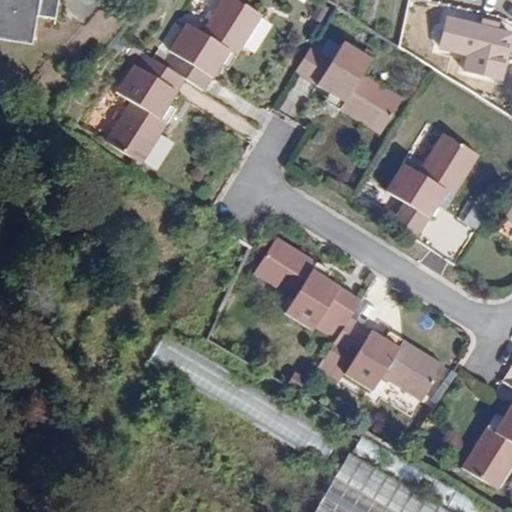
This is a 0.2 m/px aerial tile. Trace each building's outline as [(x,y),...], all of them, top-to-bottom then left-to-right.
[(0,0),(0,35),(33,41),(37,16),(54,19),(57,0),(0,0)] [(229,55),(236,59),(262,18),(232,0),(223,0),(202,34),(187,25),(184,30),(176,25),(154,60),(205,93),(229,55)] [(511,34),(477,26),(466,69),(501,78),(511,35),(511,34)] [(298,73),(343,102),(338,109),(379,135),(400,101),(363,78),(373,60),(340,41),(338,44),(320,35),(298,73)] [(148,58),(135,49),(130,58),(143,66),(148,58)] [(133,104),(107,142),(140,164),(167,125),(159,120),(175,94),(134,68),(117,95),(133,104)] [(478,156),(444,134),(418,175),(404,166),(387,195),(429,220),(446,192),(452,197),(478,156)] [(332,274),(276,240),(255,276),(294,299),(285,314),(313,331),(340,288),(328,281),(332,274)] [(338,340),(324,363),(372,393),(382,377),(422,401),(443,367),(404,343),(400,349),(351,319),(345,329),(338,340)] [(333,321),(325,331),(338,340),(345,329),(333,321)] [(157,327),(139,357),(323,467),(341,437),(157,327)] [(306,393),(312,379),(296,371),(289,384),(306,393)] [(511,405),(495,432),(487,427),(462,468),(498,490),(511,467),(511,405)] [(493,511),(365,437),(354,454),(453,511),(493,511)] [(447,511),(349,454),(314,511),(447,511)]
